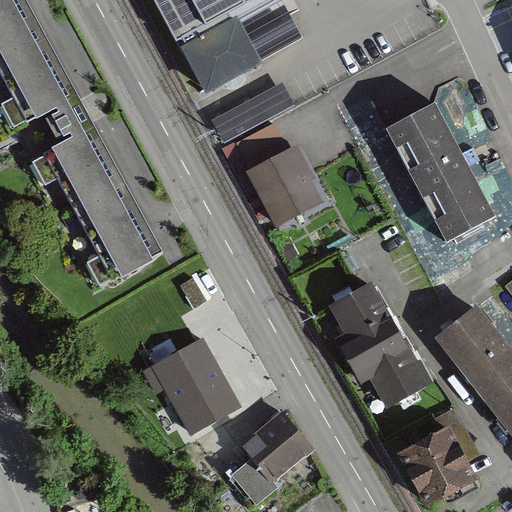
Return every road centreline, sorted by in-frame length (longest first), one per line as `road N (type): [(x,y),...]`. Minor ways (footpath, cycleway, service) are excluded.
road 1 (secondary): [(379,511),(93,0)]
road 2 (residential): [(458,0),(511,117)]
